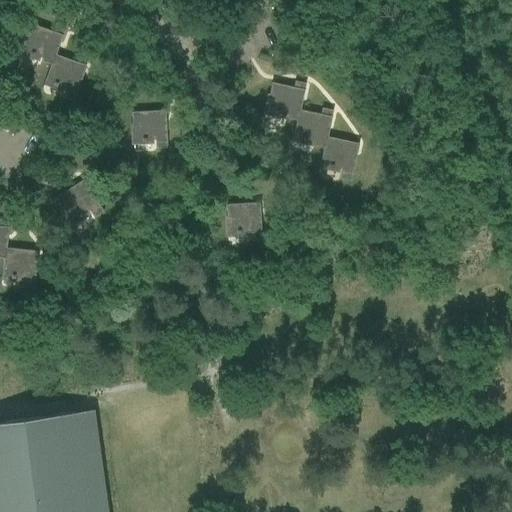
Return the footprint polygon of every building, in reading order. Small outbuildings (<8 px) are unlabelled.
[(55,55),(64,30),(54,26),(52,32),(31,25),(19,59),(20,59),(22,51),(30,54),(30,55),(33,56),(33,55),(42,58),(41,61),(51,65),(55,55)] [(86,66),(55,55),(51,65),(42,89),(43,89),(46,82),(53,84),(53,86),(56,87),(57,85),(66,89),(63,97),(73,101),(86,66)] [(299,110),(300,111),(305,84),(295,82),(293,88),(272,83),(264,119),(265,119),(267,111),(275,113),(274,114),(278,115),(278,113),(287,115),(287,118),(297,120),(299,110)] [(314,145),(324,147),(326,137),(327,137),(332,111),(322,109),(320,115),(300,111),(299,110),(297,120),(291,145),(292,146),(294,138),(302,140),(301,141),(305,142),(305,140),(315,142),(314,145)] [(132,113),(133,149),(134,149),(134,141),(142,140),(142,142),(145,141),(145,140),(155,139),(156,149),(167,148),(165,111),(132,113)] [(324,147),(318,172),(319,173),(321,165),(329,167),(329,168),(332,169),(332,167),(342,169),(340,178),(351,181),(358,144),(327,137),(326,137),(324,147)] [(83,181),(55,199),(75,229),(75,228),(71,222),(78,217),(79,218),(81,216),(81,215),(89,210),(94,218),(103,212),(83,181)] [(259,203),(226,205),(228,241),(229,241),(228,233),(236,233),(236,234),(240,234),(240,233),(250,232),(250,241),(261,241),(259,203)] [(5,248),(6,248),(8,222),(0,220),(0,258),(4,258),(4,259),(5,248)] [(38,252),(6,248),(5,248),(4,259),(4,258),(1,284),(2,284),(3,276),(11,277),(11,279),(14,279),(14,278),(24,279),(23,288),(34,289),(38,252)] [(0,511),(107,511),(94,410),(0,422),(0,511)]
